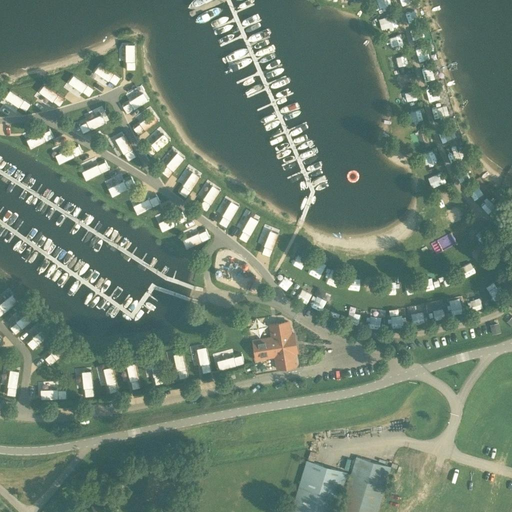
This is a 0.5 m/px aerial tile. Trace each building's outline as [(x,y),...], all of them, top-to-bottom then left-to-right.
[(405,9),(408,19),(417,15),(414,6),(405,9)] [(384,15),(387,28),(397,26),(394,13),(384,15)] [(394,46),(394,49),(404,46),(400,33),(385,38),(388,48),(394,46)] [(427,46),(417,49),(419,58),(429,56),(427,46)] [(117,73),(133,68),(129,56),(113,62),(117,73)] [(439,60),(422,63),(426,79),(442,76),(439,60)] [(103,65),(93,69),(99,83),(109,79),(103,65)] [(80,91),(92,88),(89,74),(77,76),(80,91)] [(403,86),(413,84),(411,74),(401,76),(403,86)] [(111,88),(120,99),(130,92),(121,80),(111,88)] [(72,84),(64,84),(64,93),(72,93),(72,84)] [(427,90),(430,100),(445,95),(442,85),(427,90)] [(41,100),(51,99),(50,86),(40,86),(41,100)] [(408,104),(419,102),(416,88),(406,90),(408,104)] [(19,101),(28,102),(30,93),(20,92),(19,101)] [(136,100),(122,108),(128,118),(142,110),(136,100)] [(446,102),(431,106),(435,118),(449,114),(446,102)] [(413,110),(418,122),(423,119),(418,108),(413,110)] [(0,125),(7,128),(11,114),(1,111),(0,116),(0,125)] [(13,129),(23,134),(30,121),(20,116),(13,129)] [(127,127),(134,135),(145,125),(138,117),(127,127)] [(36,126),(32,142),(42,144),(46,128),(36,126)] [(453,127),(439,132),(442,142),(457,136),(453,127)] [(417,132),(418,140),(424,139),(425,145),(429,145),(427,130),(417,132)] [(62,151),(68,140),(58,135),(53,146),(62,151)] [(140,150),(150,159),(156,152),(147,143),(140,150)] [(75,144),(71,154),(78,157),(82,148),(75,144)] [(446,151),(451,162),(461,157),(456,146),(446,151)] [(433,150),(423,154),(428,165),(438,161),(433,150)] [(92,152),(85,165),(93,170),(100,156),(92,152)] [(165,156),(157,165),(166,172),(174,164),(165,156)] [(181,186),(188,177),(177,169),(170,178),(181,186)] [(125,172),(118,182),(128,190),(135,180),(125,172)] [(437,186),(445,183),(441,173),(433,176),(437,186)] [(193,198),(200,191),(191,183),(185,190),(193,198)] [(474,185),(467,192),(475,199),(482,192),(474,185)] [(445,191),(435,194),(439,207),(449,205),(445,191)] [(208,209),(214,200),(203,192),(197,201),(208,209)] [(152,208),(164,213),(169,200),(158,195),(152,208)] [(216,215),(223,220),(230,211),(222,206),(216,215)] [(452,219),(459,216),(455,209),(449,212),(452,219)] [(178,210),(168,220),(176,227),(186,216),(178,210)] [(234,227),(242,232),(249,220),(241,215),(234,227)] [(196,222),(187,230),(196,239),(205,232),(196,222)] [(258,229),(253,239),(263,245),(269,235),(258,229)] [(485,241),(483,231),(475,233),(477,243),(485,241)] [(467,254),(481,260),(485,251),(471,245),(467,254)] [(296,252),(292,262),(301,266),(305,256),(296,252)] [(320,277),(326,262),(316,258),(310,273),(320,277)] [(470,264),(462,269),(468,279),(476,273),(470,264)] [(332,269),(328,282),(335,285),(340,271),(332,269)] [(435,272),(424,273),(426,288),(437,287),(435,272)] [(445,275),(447,286),(459,284),(457,273),(445,275)] [(415,275),(402,277),(404,293),(418,291),(415,275)] [(357,291),(358,279),(347,278),(345,290),(357,291)] [(368,297),(380,298),(380,280),(369,280),(368,297)] [(396,281),(387,282),(387,297),(397,297),(396,281)] [(0,284),(0,294),(2,296),(9,290),(3,282),(0,284)] [(493,298),(504,295),(501,285),(491,288),(493,298)] [(482,295),(469,300),(474,310),(486,305),(482,295)] [(10,307),(22,313),(27,302),(15,297),(10,307)] [(442,304),(441,298),(422,302),(423,309),(442,304)] [(321,299),(316,307),(324,312),(329,303),(321,299)] [(454,302),(456,313),(466,312),(464,300),(454,302)] [(434,319),(447,317),(445,306),(432,309),(434,319)] [(385,327),(385,309),(371,310),(372,327),(385,327)] [(406,311),(395,312),(397,326),(408,325),(406,311)] [(424,321),(423,311),(413,312),(414,323),(424,321)] [(294,353),(297,352),(294,334),(291,334),(288,321),(270,324),(272,337),(253,340),(256,359),(275,356),(278,369),(296,366),(294,353)] [(490,324),(492,333),(500,331),(498,322),(490,324)] [(52,351),(60,343),(50,334),(43,342),(52,351)] [(202,373),(201,360),(191,360),(191,373),(202,373)] [(150,383),(160,382),(158,366),(148,367),(150,383)] [(112,390),(122,389),(119,373),(109,374),(112,390)] [(87,378),(90,394),(100,392),(97,377),(87,378)] [(130,386),(138,386),(137,377),(129,377),(130,386)] [(23,395),(24,379),(12,378),(10,394),(23,395)] [(34,381),(32,398),(43,399),(45,382),(34,381)] [(76,387),(67,387),(67,397),(76,396),(76,387)] [(48,388),(48,398),(60,398),(60,388),(48,388)] [(382,495),(391,466),(356,456),(347,486),(382,495)] [(303,458),(289,511),(327,511),(339,467),(303,458)] [(79,511),(87,511),(90,503),(104,506),(106,497),(84,491),(79,511)] [(161,511),(173,511),(178,498),(167,494),(161,511)]
